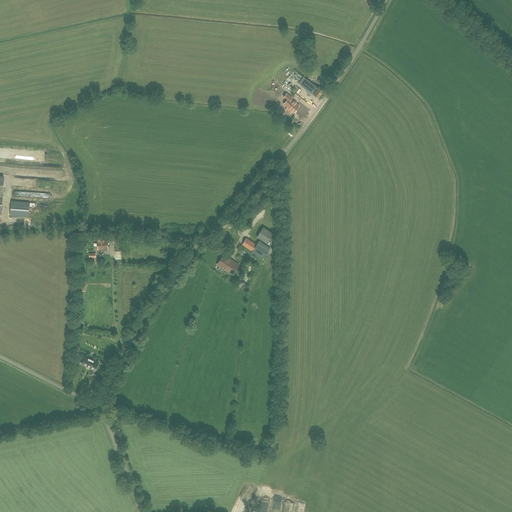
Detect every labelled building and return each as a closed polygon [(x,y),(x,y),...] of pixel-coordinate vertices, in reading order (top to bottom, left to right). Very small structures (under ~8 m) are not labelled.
[(311,94),(316,87),(306,79),(301,87),(311,94)] [(318,99),(325,91),(319,87),(313,94),(318,99)] [(283,98),(287,100),(283,104),(288,108),(292,111),(294,112),(299,106),(296,103),(294,102),(291,99),(292,98),(287,94),(283,98)] [(268,202),(264,199),(251,212),(255,216),(268,202)] [(28,216),(29,202),(11,200),(10,215),(28,216)] [(268,244),(275,234),(264,227),(258,237),(268,244)] [(126,242),(126,235),(113,235),(113,238),(114,238),(114,243),(126,242)] [(98,250),(108,250),(107,240),(104,240),(104,238),(97,238),(98,250)] [(257,244),(246,238),(242,245),(252,251),(252,253),(262,260),(270,248),(259,241),(257,244)] [(233,275),(239,265),(223,255),(217,265),(233,275)] [(85,356),(82,363),(95,370),(98,362),(85,356)] [(94,383),(91,389),(97,391),(99,386),(103,379),(97,376),(94,383)] [(261,511),(268,511),(270,503),(263,502),(261,511)]
